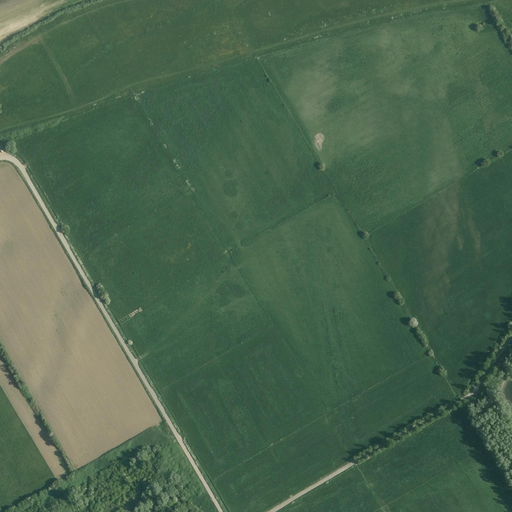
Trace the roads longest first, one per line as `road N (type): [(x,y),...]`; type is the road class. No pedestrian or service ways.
road 1 (track): [(0,134),(190,67),(459,0)]
road 2 (track): [(0,156),(22,170),(220,511)]
road 3 (track): [(270,511),(458,399),(511,329)]
